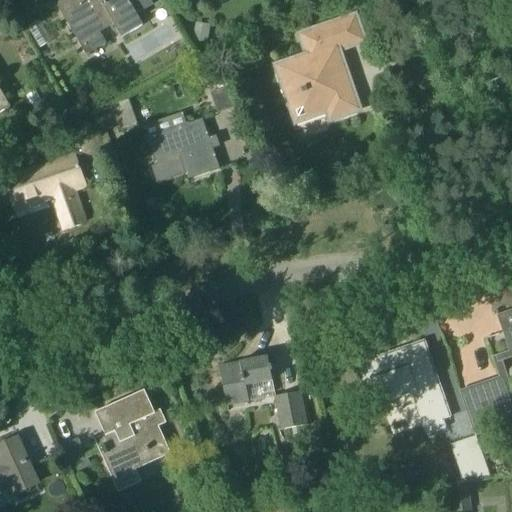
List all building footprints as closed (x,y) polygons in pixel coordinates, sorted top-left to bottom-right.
[(56,0),(87,55),(106,44),(99,33),(113,25),(121,38),(142,25),(136,14),(153,4),(150,0),(56,0)] [(329,121),(359,111),(354,96),(348,98),(344,88),(350,86),(338,51),(364,42),(355,16),(300,35),(307,56),(276,67),(291,110),(303,105),(308,119),(326,112),(329,121)] [(194,22),(191,41),(206,45),(210,26),(194,22)] [(231,86),(227,87),(210,93),(218,115),(239,107),(231,86)] [(0,112),(9,108),(0,91),(0,112)] [(128,100),(116,104),(108,107),(118,133),(137,125),(128,100)] [(203,120),(187,126),(184,120),(172,124),(170,116),(143,125),(148,139),(147,139),(155,165),(150,167),(155,183),(156,182),(156,181),(183,172),(187,182),(188,182),(188,181),(219,170),(219,171),(220,171),(203,120)] [(92,135),(77,141),(86,168),(102,163),(92,135)] [(84,186),(75,159),(74,155),(3,179),(5,184),(1,185),(0,185),(0,203),(2,205),(7,204),(11,203),(12,204),(52,191),(66,230),(83,224),(72,190),(84,186)] [(511,310),(497,316),(503,333),(509,331),(511,338),(511,310)] [(445,429),(442,419),(449,417),(424,341),(358,364),(364,381),(370,379),(378,404),(415,392),(429,434),(445,429)] [(226,406),(248,401),(249,403),(274,398),(280,430),(309,424),(303,392),(274,398),(271,381),(270,372),(272,371),(271,367),(269,367),(267,357),(239,363),(240,368),(220,372),(219,367),(218,367),(226,406)] [(511,419),(511,391),(506,375),(459,392),(473,433),(511,419)] [(171,454),(154,415),(143,391),(94,412),(104,436),(107,434),(111,442),(99,447),(119,493),(141,483),(135,471),(171,454)] [(422,424),(419,409),(405,412),(408,427),(422,424)] [(476,436),(450,445),(463,480),(490,477),(476,436)] [(0,491),(11,487),(15,495),(37,484),(16,439),(0,446),(0,491)] [(227,455),(213,459),(218,477),(232,473),(227,455)] [(466,483),(450,484),(453,511),(454,511),(469,510),(466,483)] [(292,511),(289,501),(270,507),(271,511),(292,511)]
